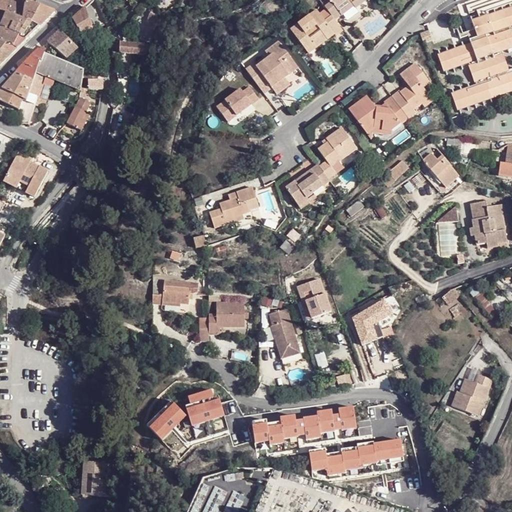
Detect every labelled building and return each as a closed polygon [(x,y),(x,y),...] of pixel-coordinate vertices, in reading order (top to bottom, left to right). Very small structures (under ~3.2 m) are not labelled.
[(1,25),(0,27),(26,40),(39,28),(22,22),(25,1),(21,0),(10,0),(4,16),(2,22),(1,25)] [(2,0),(0,6),(0,14),(4,16),(10,0),(2,0)] [(324,9),(325,11),(331,18),(333,20),(340,15),(338,13),(352,3),(354,7),(355,9),(367,0),(329,0),(332,3),(324,9)] [(22,22),(39,28),(52,15),(53,14),(53,13),(54,13),(53,12),(52,11),(37,6),(25,1),(22,22)] [(341,17),(354,7),(352,3),(338,13),(340,15),(341,17)] [(141,38),(150,42),(158,19),(155,6),(153,6),(141,38)] [(86,8),(72,20),(81,35),(93,30),(86,8)] [(331,18),(325,11),(319,16),(324,23),(331,18)] [(497,14),(510,49),(511,48),(504,29),(511,26),(506,11),(497,14)] [(333,20),(331,18),(324,23),(319,16),(317,12),(290,32),(307,54),(315,49),(310,43),(321,35),(325,41),(327,43),(341,32),(333,20)] [(511,74),(503,77),(495,54),(510,49),(497,14),(468,24),(473,39),(465,42),(467,47),(436,58),(441,72),(464,64),(472,87),(449,96),(455,111),(511,91),(511,74)] [(0,27),(0,26),(0,41),(16,49),(26,40),(0,27)] [(78,49),(60,31),(48,43),(66,59),(67,59),(78,49)] [(429,31),(421,33),(423,41),(431,38),(429,31)] [(310,43),(315,49),(325,41),(321,35),(310,43)] [(0,64),(16,49),(0,41),(0,64)] [(119,53),(146,55),(147,44),(116,42),(116,46),(119,47),(119,53)] [(245,71),(263,95),(270,90),(285,79),(288,77),(284,71),(294,64),(278,44),(265,54),(268,59),(256,69),(253,65),(245,71)] [(46,50),(42,47),(31,57),(16,74),(34,84),(38,73),(44,54),(46,50)] [(84,71),(44,54),(38,73),(54,80),(81,91),(81,88),(84,71)] [(284,71),(288,77),(298,70),(294,64),(284,71)] [(397,102),(409,119),(418,114),(413,108),(421,102),(423,103),(431,97),(424,88),(431,83),(417,65),(401,76),(406,84),(410,81),(413,86),(410,88),(402,93),(405,96),(397,102)] [(38,73),(34,84),(29,99),(36,101),(39,102),(41,97),(40,97),(44,85),(52,87),(54,80),(38,73)] [(29,99),(34,84),(16,74),(15,74),(2,89),(0,90),(0,100),(24,113),(29,99)] [(285,79),(270,90),(275,96),(290,86),(285,79)] [(242,93),(240,90),(216,108),(227,123),(258,100),(249,88),(242,93)] [(511,91),(455,111),(457,116),(511,97),(511,91)] [(402,93),(402,92),(393,98),(397,102),(405,96),(402,93)] [(376,128),(393,131),(409,119),(397,102),(390,108),(387,104),(383,107),(384,110),(378,110),(376,106),(368,96),(350,110),(368,133),(376,128)] [(413,108),(418,114),(435,101),(431,97),(423,103),(421,102),(413,108)] [(81,98),(79,100),(68,122),(67,124),(70,126),(71,124),(81,130),(85,122),(83,121),(86,114),(91,103),(81,98)] [(397,102),(393,98),(386,103),(387,104),(390,108),(397,102)] [(29,99),(24,113),(20,122),(28,125),(35,106),(44,109),(46,105),(39,102),(36,101),(29,99)] [(55,137),(59,131),(53,128),(50,133),(55,137)] [(326,161),(319,167),(328,178),(336,172),(330,164),(337,159),(338,161),(356,147),(341,128),(325,139),(327,141),(329,143),(326,146),(324,143),(317,149),(326,161)] [(448,137),(447,146),(461,147),(462,138),(448,137)] [(500,163),(500,167),(499,175),(511,176),(511,144),(507,144),(505,163),(500,163)] [(453,166),(443,154),(438,159),(434,152),(432,153),(428,156),(423,159),(426,162),(428,166),(453,166)] [(18,153),(2,181),(16,189),(19,183),(28,188),(25,194),(33,198),(47,172),(29,163),(30,160),(18,153)] [(388,173),(393,179),(399,173),(401,176),(409,168),(401,160),(388,173)] [(307,198),(313,194),(331,181),(328,178),(319,167),(318,165),(286,189),(300,207),(309,201),(307,198)] [(459,175),(453,166),(428,166),(445,186),(459,175)] [(19,183),(16,189),(25,194),(28,188),(19,183)] [(238,199),(230,201),(220,205),(222,211),(210,215),(215,230),(225,226),(223,218),(230,216),(231,220),(251,213),(251,211),(259,208),(253,189),(237,194),(238,199)] [(309,201),(300,207),(303,211),(318,200),(313,194),(307,198),(309,201)] [(345,209),(350,217),(363,207),(358,200),(345,209)] [(479,236),(475,236),(477,245),(487,243),(488,249),(499,247),(498,244),(507,242),(502,217),(505,217),(502,206),(490,207),(490,202),(471,205),(474,221),(473,221),(475,230),(478,229),(479,236)] [(439,226),(439,227),(459,226),(458,207),(439,226)] [(194,249),(206,247),(204,236),(193,239),(194,249)] [(294,247),(286,242),(280,249),(288,255),(294,247)] [(172,253),(170,260),(178,262),(180,255),(172,253)] [(298,293),(301,292),(317,277),(315,270),(293,278),(298,293)] [(301,292),(301,291),(308,309),(322,304),(321,301),(327,299),(317,277),(301,292)] [(153,294),(152,307),(162,306),(188,306),(188,300),(188,295),(191,295),(196,293),(196,287),(188,287),(162,286),(162,293),(153,294)] [(453,290),(459,297),(460,296),(461,297),(466,292),(462,287),(453,290)] [(442,298),(448,306),(459,297),(453,290),(442,298)] [(301,292),(297,295),(304,311),(308,309),(301,291),(301,292)] [(217,316),(208,316),(208,332),(208,335),(217,335),(217,328),(231,328),(245,328),(245,305),(217,304),(217,316)] [(287,310),(270,315),(273,327),(270,328),(280,359),(299,353),(287,310)] [(217,328),(217,335),(217,337),(231,338),(231,328),(217,328)] [(458,393),(452,407),(475,416),(481,402),(483,403),(492,382),(478,376),(475,384),(465,380),(459,394),(458,393)] [(223,420),(217,402),(213,404),(210,396),(190,403),(192,411),(187,413),(191,429),(223,420)] [(184,419),(172,407),(147,431),(160,443),(184,419)] [(339,414),(341,434),(355,431),(353,411),(339,414)] [(317,416),(319,436),(333,434),(331,421),(330,415),(317,416)] [(331,421),(333,434),(341,433),(339,420),(331,421)] [(280,423),(282,442),(296,440),(294,422),(280,423)] [(304,423),(306,443),(320,441),(319,436),(317,422),(304,423)] [(295,425),(296,439),(305,438),(304,424),(295,425)] [(253,430),(254,447),(268,445),(266,428),(253,430)] [(267,431),(269,448),(283,446),(280,430),(267,431)] [(387,443),(389,463),(404,461),(402,441),(387,443)] [(356,445),(358,465),(373,463),(371,443),(356,445)] [(371,445),(373,465),(389,463),(387,443),(371,445)] [(341,450),(343,470),(358,468),(356,448),(341,450)] [(325,455),(327,474),(342,473),(340,452),(325,455)] [(81,497),(83,497),(96,464),(83,463),(81,497)] [(83,497),(111,499),(112,483),(104,482),(106,464),(96,464),(83,497)]
